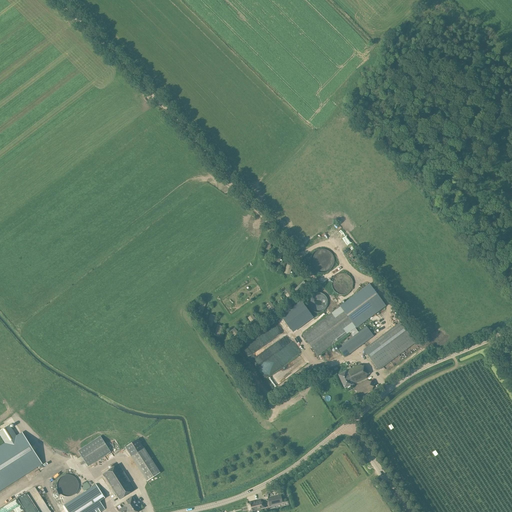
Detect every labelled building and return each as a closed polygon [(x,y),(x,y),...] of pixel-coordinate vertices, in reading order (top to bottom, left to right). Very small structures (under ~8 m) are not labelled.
[(313,260),(311,262),(321,272),(334,260),(322,247),(311,258),(313,260)] [(273,261),(279,263),(282,254),(277,252),(273,261)] [(290,275),(292,266),(286,264),(284,274),(290,275)] [(349,288),(349,284),(349,282),(346,282),(346,283),(336,284),(337,292),(342,291),(342,289),(349,288)] [(353,337),(338,348),(345,357),(374,336),(367,327),(359,333),(355,328),(384,306),(369,286),(302,335),(318,356),(349,332),(353,337)] [(283,319),(295,335),(314,321),(302,304),(283,319)] [(363,350),(379,370),(415,343),(400,322),(363,350)] [(241,348),(254,368),(289,345),(284,337),(272,345),(269,341),(284,331),(279,323),(241,348)] [(281,381),(308,364),(302,355),(278,370),(283,378),(281,380),(281,381)] [(344,389),(352,385),(353,387),(358,397),(372,391),(373,387),(374,387),(371,381),(370,382),(367,380),(355,386),(354,384),(366,379),(367,375),(369,375),(364,365),(362,366),(359,365),(338,375),(344,389)] [(17,437),(9,425),(0,431),(0,434),(6,444),(0,447),(0,489),(42,463),(22,433),(17,437)] [(78,451),(79,453),(88,467),(110,452),(100,436),(78,451)] [(144,448),(135,453),(131,456),(147,481),(160,473),(144,448)] [(103,474),(119,500),(135,490),(118,464),(103,474)] [(79,489),(79,487),(79,485),(78,483),(78,482),(76,480),(74,478),(72,478),(70,477),(69,478),(67,478),(65,479),(64,480),(62,481),(61,483),(61,485),(60,486),(61,488),(61,490),(62,492),(63,493),(64,494),(66,495),(67,496),(69,496),(71,496),(73,495),(74,495),(76,494),(77,492),(78,490),(79,489)] [(84,491),(91,487),(87,482),(82,485),(83,487),(82,488),(84,491)] [(92,487),(91,488),(64,505),(68,511),(101,511),(105,509),(100,501),(105,498),(96,484),(95,485),(95,484),(92,486),(92,487)] [(269,505),(282,502),(281,495),(268,498),(269,505)] [(125,511),(127,511),(128,511),(137,511),(141,510),(132,496),(126,500),(128,503),(124,506),(118,510),(119,511),(125,511)] [(250,511),(266,507),(266,504),(262,505),(261,500),(248,503),(250,511)]
